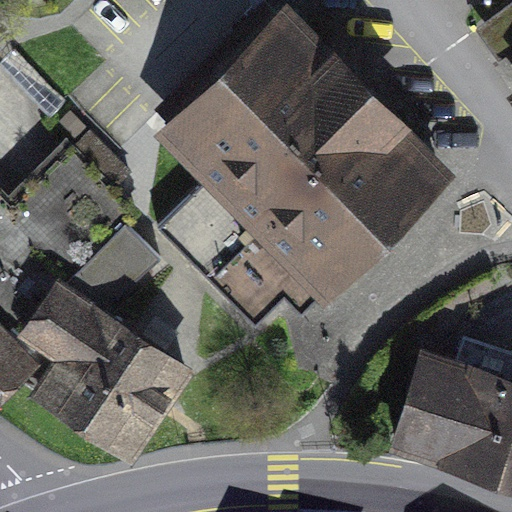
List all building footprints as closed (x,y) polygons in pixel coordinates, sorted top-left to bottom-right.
[(511,2),(488,21),(510,51),(511,48),(511,2)] [(284,13),(155,140),(321,308),(450,181),(284,13)] [(184,369),(54,276),(24,319),(64,347),(38,383),(128,447),(184,369)] [(0,319),(0,378),(29,349),(0,319)] [(511,350),(466,337),(460,356),(432,347),(403,442),(511,475),(511,350)]
